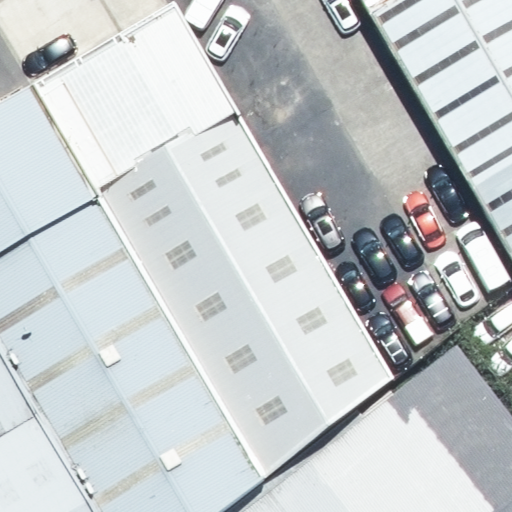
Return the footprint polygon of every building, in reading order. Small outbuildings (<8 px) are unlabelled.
[(511,0),(352,0),(511,271),(511,0)] [(388,384),(172,13),(34,92),(264,482),(382,388),(388,384)] [(226,511),(264,482),(34,92),(0,111),(0,360),(87,511),(226,511)] [(264,482),(226,511),(511,511),(511,423),(458,354),(393,399),(382,388),(264,482)] [(0,511),(87,511),(0,360),(0,511)]
